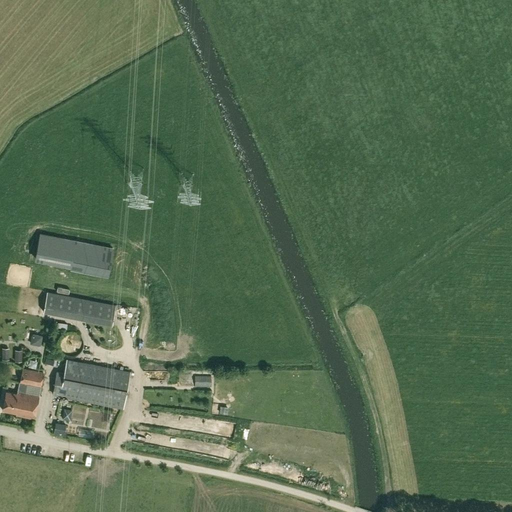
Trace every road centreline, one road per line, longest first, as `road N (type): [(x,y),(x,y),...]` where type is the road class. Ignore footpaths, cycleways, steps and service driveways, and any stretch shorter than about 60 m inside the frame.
road 1 (track): [(357,511),(297,491),(120,455)]
road 2 (unclassified): [(120,455),(0,431)]
